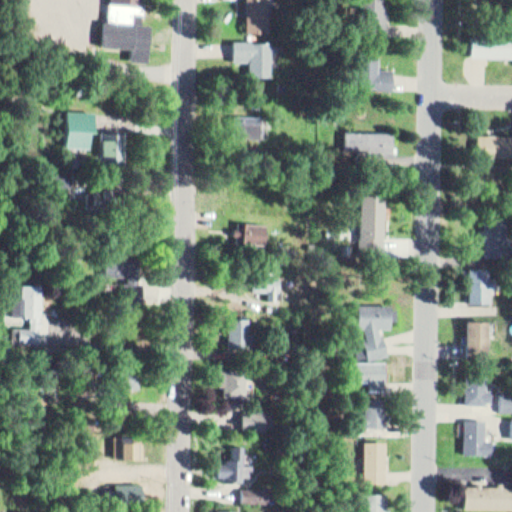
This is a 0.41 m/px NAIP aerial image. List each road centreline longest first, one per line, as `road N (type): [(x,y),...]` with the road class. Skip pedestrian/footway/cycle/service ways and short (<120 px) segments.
road 1 (residential): [(430,511),(439,0)]
road 2 (residential): [(188,511),(194,0)]
